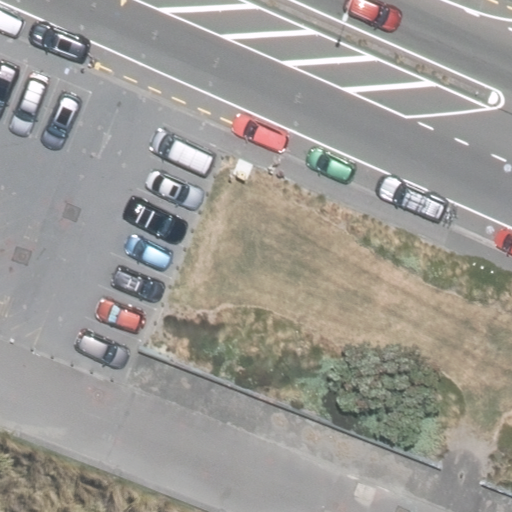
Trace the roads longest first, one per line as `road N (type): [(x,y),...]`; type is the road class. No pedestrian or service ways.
road 1 (primary): [(511,194),(74,0)]
road 2 (primary): [(379,0),(511,57)]
